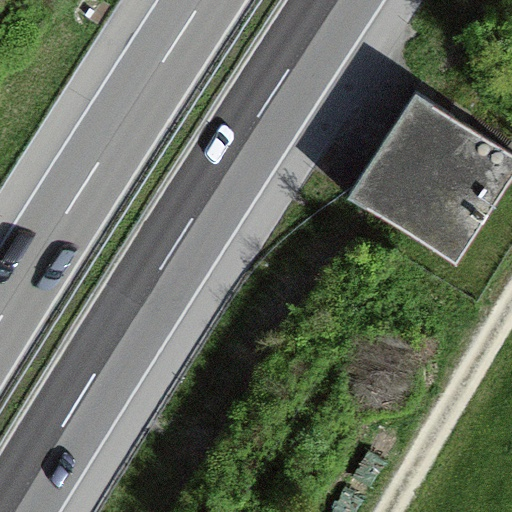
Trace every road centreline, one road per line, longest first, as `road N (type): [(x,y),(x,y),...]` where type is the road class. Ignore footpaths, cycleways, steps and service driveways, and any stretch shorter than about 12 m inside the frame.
road 1 (motorway): [(10,511),(333,0)]
road 2 (motorway): [(202,0),(0,318)]
road 3 (track): [(511,301),(388,511)]
